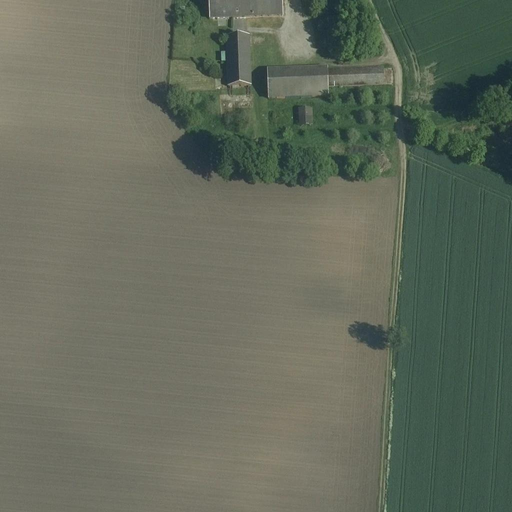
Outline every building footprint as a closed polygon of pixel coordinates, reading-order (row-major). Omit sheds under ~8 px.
[(240,0),(209,0),(210,19),(241,18),(240,0)] [(281,0),(240,0),(241,18),(282,16),(281,0)] [(248,36),(226,37),(228,87),(250,87),(248,36)] [(327,69),(267,71),(268,99),(328,97),(328,88),(327,71),(327,69)] [(383,69),(327,71),(328,88),(384,86),(383,69)] [(309,102),(301,102),(301,119),(310,118),(309,102)]
